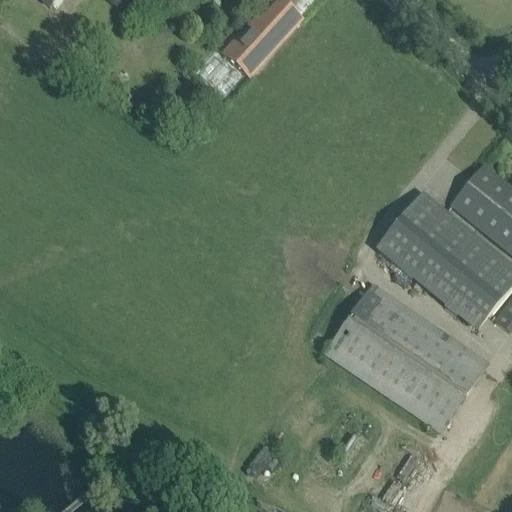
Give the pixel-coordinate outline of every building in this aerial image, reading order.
[(249,81),(303,22),(282,3),(263,24),(257,19),(223,57),(249,81)] [(471,184),(452,209),(511,257),(511,190),(484,168),(471,184)] [(475,335),(511,289),(511,268),(423,196),(376,253),(475,335)] [(488,366),(471,355),(373,288),(326,357),(441,435),(488,366)] [(510,336),(511,333),(511,305),(496,325),(510,336)]
